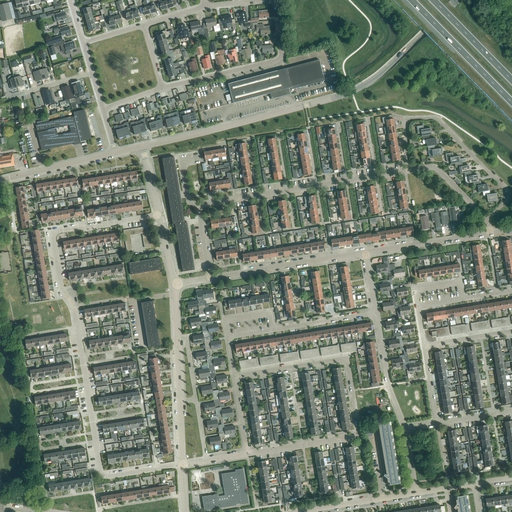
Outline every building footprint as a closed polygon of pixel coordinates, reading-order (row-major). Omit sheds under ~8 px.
[(23,7),(21,0),(15,0),(17,8),(23,7)] [(158,0),(161,10),(167,8),(164,0),(158,0)] [(174,0),(164,0),(167,8),(173,7),(173,6),(176,5),(176,4),(176,3),(175,0),(174,0)] [(150,14),(147,4),(147,1),(146,1),(144,2),(143,2),(145,7),(142,8),(144,15),(150,14)] [(154,4),(151,5),(150,3),(147,4),(150,14),(156,12),(154,4)] [(11,19),(7,4),(0,6),(4,21),(11,19)] [(139,17),(137,9),(136,7),(136,6),(133,7),(133,5),(129,6),(130,8),(133,19),(139,17)] [(92,6),(90,7),(83,9),(84,15),(94,12),(92,6)] [(133,19),(130,8),(127,9),(128,12),(125,13),(127,20),(133,19)] [(259,18),(269,17),(268,10),(258,11),(259,18)] [(47,14),(48,17),(54,15),(54,16),(53,16),(55,23),(58,22),(58,21),(67,19),(64,12),(54,15),(54,12),(47,14)] [(93,18),(93,16),(95,15),(94,12),(84,15),(86,20),(93,18)] [(120,15),(117,15),(116,12),(113,13),(116,24),(122,22),(120,15)] [(245,27),(251,26),(250,21),(247,21),(246,12),(236,14),(237,18),(239,18),(240,23),(244,23),(245,27)] [(116,24),(113,13),(110,14),(111,17),(108,18),(110,26),(116,24)] [(233,29),(236,29),(234,20),(231,20),(230,15),(221,17),(222,23),(222,24),(223,29),(227,28),(226,23),(232,22),(233,29)] [(95,24),(94,21),(96,21),(95,17),(93,18),(86,20),(88,26),(95,24)] [(220,31),(219,24),(216,25),(215,18),(205,20),(207,27),(213,26),(215,32),(220,31)] [(95,24),(88,26),(89,32),(97,29),(96,26),(102,25),(103,28),(106,27),(104,21),(95,24)] [(204,29),(204,27),(201,28),(199,21),(190,23),(191,30),(198,29),(199,35),(205,34),(204,29)] [(179,35),(180,39),(183,39),(183,40),(184,40),(186,40),(187,39),(187,38),(190,37),(189,32),(186,33),(184,24),(177,25),(179,35)] [(261,35),(270,34),(270,26),(264,27),(264,24),(256,25),(257,31),(261,30),(261,35)] [(61,32),(62,36),(67,34),(68,37),(71,36),(70,33),(71,33),(69,26),(59,29),(58,26),(53,28),(54,31),(57,30),(58,33),(61,32)] [(157,36),(159,42),(166,40),(166,39),(165,36),(168,35),(166,30),(160,32),(161,35),(157,36)] [(59,42),(63,41),(61,36),(47,40),(49,46),(59,42)] [(168,45),(167,42),(168,42),(168,39),(166,39),(166,40),(159,42),(160,47),(168,45)] [(62,47),(62,49),(63,51),(66,50),(66,51),(65,51),(66,55),(71,54),(70,50),(75,48),(73,41),(65,43),(64,41),(59,42),(61,48),(62,47)] [(263,53),(272,52),(272,45),(262,46),(262,41),(256,41),(256,46),(259,45),(260,49),(262,49),(263,53)] [(169,51),(169,48),(172,47),(171,44),(168,45),(160,47),(162,53),(169,51)] [(56,54),(54,46),(50,47),(48,48),(50,56),(56,54)] [(245,50),(242,50),(242,54),(244,60),(251,58),(250,55),(252,55),(251,47),(249,48),(249,46),(245,47),(245,50)] [(203,55),(202,47),(195,48),(196,51),(197,55),(197,56),(203,55)] [(224,64),(222,56),(225,55),(224,49),(217,51),(217,53),(214,54),(215,57),(217,66),(224,64)] [(232,53),(228,54),(230,63),(237,61),(235,52),(236,52),(235,49),(231,50),(232,53)] [(182,55),(181,51),(172,54),(174,57),(164,60),(166,66),(173,64),(172,61),(175,60),(175,58),(181,56),(180,55),(182,55)] [(33,61),(31,54),(23,57),(25,64),(33,61)] [(206,59),(202,60),(204,69),(211,67),(209,58),(210,58),(209,55),(205,56),(206,59)] [(196,61),(196,58),(192,59),(192,62),(189,63),(191,72),(198,70),(195,61),(196,61)] [(288,88),(324,79),(319,59),(228,84),(233,103),(270,93),(271,99),(290,94),(288,88)] [(184,61),(173,64),(166,66),(168,71),(175,69),(174,67),(177,66),(177,67),(180,66),(180,64),(184,63),(184,61)] [(177,75),(176,72),(181,70),(182,73),(185,72),(183,67),(175,70),(175,69),(168,71),(169,77),(177,75)] [(49,78),(46,68),(39,70),(42,80),(49,78)] [(42,80),(39,70),(33,72),(36,82),(42,80)] [(15,78),(14,75),(9,76),(8,77),(8,78),(8,79),(11,89),(17,87),(15,78)] [(21,76),(15,78),(17,87),(24,85),(21,76)] [(79,81),(71,83),(75,96),(82,93),(79,81)] [(69,85),(62,87),(65,100),(73,97),(69,85)] [(46,90),(42,91),(46,105),(53,103),(51,94),(48,95),(46,90)] [(36,94),(32,95),(36,107),(43,105),(41,97),(37,98),(36,94)] [(195,113),(194,108),(190,109),(191,111),(187,112),(191,122),(197,121),(195,113)] [(84,110),(73,112),(74,116),(36,125),(42,151),(92,139),(84,110)] [(191,122),(187,112),(184,113),(184,111),(180,112),(181,117),(182,117),(184,124),(191,122)] [(179,116),(178,112),(170,114),(174,126),(180,124),(178,116),(179,116)] [(174,126),(170,114),(163,116),(165,120),(166,120),(168,128),(174,126)] [(162,120),(161,115),(157,116),(157,118),(154,119),(157,130),(164,128),(161,120),(162,120)] [(387,127),(395,126),(394,119),(391,119),(390,116),(382,118),(383,124),(386,123),(387,127)] [(157,130),(154,119),(151,120),(151,118),(147,119),(148,124),(149,124),(151,131),(157,130)] [(144,119),(140,120),(141,120),(137,121),(141,133),(147,131),(145,124),(146,123),(144,119)] [(141,133),(137,121),(134,122),(130,123),(131,127),(132,127),(135,135),(141,133)] [(129,127),(128,122),(124,123),(124,124),(121,125),(124,137),(130,135),(128,127),(129,127)] [(365,130),(364,124),(356,125),(357,132),(365,130)] [(124,137),(121,125),(118,126),(117,125),(114,126),(115,131),(116,131),(118,138),(124,137)] [(431,135),(430,128),(424,129),(423,125),(416,126),(418,134),(421,133),(422,136),(429,135),(431,135)] [(396,132),(395,126),(387,127),(388,134),(396,132)] [(336,135),(335,128),(327,130),(327,128),(323,129),(324,134),(327,133),(328,137),(336,135)] [(366,137),(365,130),(357,132),(358,139),(366,137)] [(397,139),(396,132),(388,134),(389,140),(397,139)] [(306,140),(305,133),(297,135),(298,141),(306,140)] [(337,142),(336,135),(328,137),(329,143),(337,142)] [(437,145),(436,138),(429,139),(429,135),(422,136),(423,144),(427,143),(427,146),(434,145),(437,145)] [(367,144),(366,137),(358,139),(356,139),(357,142),(359,141),(360,145),(367,144)] [(277,145),(275,138),(268,139),(269,146),(277,145)] [(398,146),(397,139),(389,140),(390,147),(398,146)] [(307,147),(306,140),(298,141),(299,148),(307,147)] [(338,149),(337,142),(329,143),(326,144),(326,147),(330,147),(330,150),(338,149)] [(247,150),(246,143),(238,144),(235,145),(235,148),(239,148),(239,151),(247,150)] [(368,151),(367,144),(360,145),(357,146),(357,149),(360,148),(361,152),(368,151)] [(278,152),(277,145),(269,146),(266,147),(266,150),(269,149),(270,153),(278,152)] [(441,148),(435,149),(434,145),(427,146),(428,150),(431,150),(432,156),(442,155),(441,148)] [(399,153),(398,146),(390,147),(391,154),(399,153)] [(308,154),(307,147),(299,148),(296,149),(297,152),(300,151),(300,155),(308,154)] [(226,156),(224,148),(217,149),(219,157),(219,160),(222,159),(222,157),(226,156)] [(219,157),(217,149),(211,151),(212,158),(219,157)] [(339,156),(338,149),(330,150),(331,157),(339,156)] [(248,157),(247,150),(239,151),(237,152),(237,154),(240,154),(240,158),(248,157)] [(212,158),(211,151),(204,152),(205,160),(212,158)] [(370,158),(368,151),(361,152),(362,159),(370,158)] [(279,159),(278,152),(270,153),(271,160),(279,159)] [(0,168),(14,166),(12,153),(0,155),(0,168)] [(400,160),(399,153),(391,154),(392,161),(400,160)] [(446,154),(446,158),(447,162),(450,162),(451,164),(455,164),(455,163),(460,162),(459,156),(453,157),(452,153),(446,154)] [(309,160),(308,154),(300,155),(302,162),(309,160)] [(340,162),(339,156),(331,157),(328,157),(328,160),(332,160),(332,164),(340,162)] [(185,222),(183,211),(174,157),(162,159),(173,224),(175,224),(183,272),(195,270),(187,222),(185,222)] [(249,163),(248,157),(240,158),(237,158),(237,162),(241,161),(241,165),(249,163)] [(371,164),(370,158),(362,159),(363,166),(371,164)] [(280,165),(279,159),(271,160),(272,167),(280,165)] [(311,167),(309,160),(302,162),(303,169),(311,167)] [(341,169),(340,162),(332,164),(333,171),(341,169)] [(462,162),(460,162),(455,163),(455,164),(455,168),(459,167),(460,174),(464,173),(470,172),(468,165),(462,166),(462,162)] [(250,170),(249,163),(241,165),(242,171),(250,170)] [(281,172),(280,165),(272,167),(273,173),(281,172)] [(304,175),(312,174),(311,167),(303,169),(298,169),(299,172),(303,172),(304,175)] [(132,170),(129,171),(131,180),(138,179),(136,171),(132,171),(132,170)] [(251,177),(250,170),(242,171),(240,172),(240,175),(243,174),(244,178),(251,177)] [(131,180),(129,171),(129,172),(126,173),(125,171),(123,172),(124,181),(131,180)] [(471,171),(470,172),(464,173),(465,177),(468,176),(469,183),(473,182),(479,181),(478,175),(472,176),(471,171)] [(124,181),(123,172),(122,172),(123,173),(119,174),(119,172),(116,173),(117,182),(124,181)] [(282,179),(281,172),(273,173),(274,180),(282,179)] [(117,182),(116,173),(116,174),(112,175),(112,173),(109,174),(111,183),(117,182)] [(111,183),(109,174),(109,175),(105,176),(105,174),(102,175),(104,184),(111,183)] [(104,184),(102,175),(102,176),(99,177),(98,176),(95,176),(97,185),(104,184)] [(97,185),(95,176),(96,177),(92,178),(92,177),(89,177),(90,186),(97,185)] [(71,186),(70,177),(69,177),(70,179),(66,179),(66,178),(63,178),(64,187),(71,186)] [(73,177),(70,177),(71,186),(78,185),(77,178),(73,178),(73,177)] [(90,186),(89,177),(89,179),(85,179),(85,178),(82,178),(83,187),(90,186)] [(231,187),(229,179),(229,177),(226,177),(226,180),(223,181),(222,181),(224,188),(231,187)] [(253,184),(251,177),(244,178),(245,185),(253,184)] [(64,187),(63,178),(63,180),(59,180),(59,179),(56,179),(58,189),(64,187)] [(222,181),(223,181),(222,178),(219,178),(219,181),(216,182),(217,189),(224,188),(222,181)] [(58,189),(56,179),(56,181),(52,181),(52,180),(49,181),(51,190),(58,189)] [(216,182),(216,180),(213,180),(213,182),(209,183),(210,191),(217,189),(216,182)] [(51,190),(49,181),(49,182),(46,183),(45,181),(42,182),(44,191),(51,190)] [(404,181),(396,182),(397,189),(405,188),(404,181)] [(480,181),(479,181),(473,182),(474,186),(477,186),(478,192),(482,192),(482,191),(488,190),(487,184),(481,185),(480,181)] [(44,191),(42,182),(43,183),(39,184),(39,182),(36,183),(37,192),(44,191)] [(26,190),(24,190),(23,186),(16,188),(16,192),(15,192),(15,195),(24,193),(27,192),(26,190)] [(374,186),(366,187),(367,194),(375,192),(374,186)] [(406,194),(405,188),(397,189),(398,196),(406,194)] [(346,197),(345,190),(334,192),(335,195),(338,195),(338,199),(346,197)] [(489,190),(488,190),(482,191),(482,192),(483,196),(487,195),(488,202),(497,200),(496,193),(490,194),(489,190)] [(376,199),(375,192),(367,194),(369,200),(369,201),(376,199)] [(26,200),(24,193),(15,195),(17,195),(17,198),(16,199),(16,202),(26,200)] [(407,201),(406,194),(398,196),(396,196),(396,199),(399,199),(399,202),(407,201)] [(315,195),(304,197),(305,201),(308,201),(308,203),(316,202),(315,195)] [(143,210),(141,201),(141,197),(138,198),(138,202),(134,202),(136,210),(140,209),(140,211),(143,210)] [(347,204),(346,197),(338,199),(339,205),(347,204)] [(378,206),(376,199),(369,201),(369,200),(367,201),(367,204),(369,204),(370,207),(378,206)] [(28,204),(26,204),(26,200),(16,202),(18,201),(18,205),(17,205),(18,208),(27,207),(29,206),(28,204)] [(287,207),(286,200),(278,201),(279,208),(287,207)] [(408,208),(407,201),(399,202),(400,209),(408,208)] [(136,210),(134,202),(128,203),(129,211),(133,210),(133,212),(136,211),(136,210)] [(317,209),(316,202),(308,203),(310,210),(317,209)] [(129,211),(128,203),(121,204),(122,212),(126,212),(126,213),(129,212),(129,211)] [(122,212),(121,204),(114,206),(115,213),(116,213),(119,213),(120,214),(123,214),(122,212)] [(348,211),(347,204),(339,205),(340,212),(348,211)] [(83,217),(82,208),(81,205),(78,206),(78,208),(75,209),(76,217),(80,216),(80,217),(83,217)] [(109,214),(107,207),(107,205),(104,205),(104,207),(101,208),(102,215),(106,215),(106,216),(109,216),(109,214)] [(257,212),(256,205),(248,206),(244,207),(244,210),(249,209),(250,213),(257,212)] [(115,213),(114,206),(107,207),(109,214),(113,214),(113,215),(116,215),(116,213),(115,213)] [(379,213),(378,206),(370,207),(370,208),(367,209),(368,214),(371,213),(371,214),(379,213)] [(29,210),(27,211),(27,207),(18,208),(19,208),(20,212),(18,212),(19,215),(28,214),(30,213),(29,210)] [(288,214),(287,207),(279,208),(280,215),(288,214)] [(449,208),(451,222),(457,221),(455,207),(449,208)] [(102,215),(101,208),(94,209),(95,217),(99,216),(99,217),(102,217),(102,215)] [(76,217),(75,209),(68,210),(69,218),(73,217),(73,219),(76,218),(76,217)] [(95,217),(94,209),(87,210),(88,218),(92,217),(92,218),(96,218),(95,217)] [(318,216),(317,209),(310,210),(306,211),(306,214),(310,213),(311,217),(318,216)] [(54,212),(54,210),(51,210),(51,213),(48,213),(49,221),(53,220),(53,222),(56,221),(56,220),(54,212)] [(69,218),(68,210),(61,211),(62,219),(63,219),(66,218),(66,220),(70,219),(69,218)] [(62,219),(61,211),(54,212),(56,220),(59,219),(60,221),(63,220),(63,219),(62,219)] [(49,221),(48,213),(47,212),(44,212),(45,214),(41,214),(42,222),(46,222),(46,223),(49,222),(49,221)] [(258,219),(257,212),(250,213),(246,214),(246,217),(250,217),(251,220),(258,219)] [(29,220),(28,214),(19,215),(20,215),(21,219),(19,219),(20,222),(29,220)] [(289,220),(288,214),(280,215),(276,216),(277,219),(281,218),(281,222),(289,220)] [(320,223),(318,216),(311,217),(308,218),(309,220),(311,220),(312,224),(320,223)] [(420,218),(422,229),(429,228),(427,216),(420,218)] [(232,225),(231,217),(224,218),(225,226),(226,226),(226,228),(229,228),(228,226),(232,225)] [(225,226),(224,218),(217,219),(219,227),(219,229),(222,229),(222,227),(225,226)] [(219,227),(217,219),(210,220),(212,228),(212,230),(215,230),(215,228),(219,227)] [(259,225),(258,219),(251,220),(248,220),(248,223),(251,223),(252,227),(259,225)] [(31,224),(29,224),(29,220),(20,222),(21,222),(22,225),(20,226),(21,229),(32,227),(31,224)] [(290,227),(289,220),(281,222),(282,229),(290,227)] [(260,232),(259,225),(252,227),(253,233),(260,232)] [(413,234),(412,227),(405,228),(407,235),(413,234)] [(112,242),(110,232),(110,234),(107,234),(106,233),(104,234),(105,243),(112,242)] [(113,232),(110,232),(112,242),(119,240),(117,233),(113,233),(113,232)] [(105,243),(104,234),(103,234),(104,235),(100,236),(100,234),(97,235),(98,244),(105,243)] [(98,244),(97,235),(97,236),(93,237),(93,235),(90,236),(91,245),(92,247),(95,246),(94,244),(98,244)] [(91,245),(90,236),(90,237),(86,238),(86,236),(83,237),(85,246),(91,245)] [(85,246),(83,237),(83,238),(80,239),(79,237),(76,238),(78,247),(85,246)] [(78,247),(76,238),(77,239),(73,240),(73,239),(70,239),(71,248),(78,247)] [(71,248),(70,239),(70,240),(66,241),(66,240),(63,240),(64,249),(71,248)] [(339,246),(338,239),(331,240),(332,247),(339,246)] [(511,247),(510,240),(502,241),(503,248),(511,247)] [(325,249),(324,241),(317,242),(318,250),(325,249)] [(481,252),(480,245),(470,246),(470,250),(472,249),(473,253),(481,252)] [(511,253),(511,247),(503,248),(500,249),(500,252),(504,251),(504,255),(511,253)] [(224,259),(222,251),(222,248),(219,249),(219,252),(215,252),(216,253),(216,255),(217,260),(224,259)] [(230,258),(229,250),(228,248),(226,249),(226,250),(222,251),(224,259),(230,258)] [(237,257),(236,249),(229,250),(230,258),(237,257)] [(42,250),(35,251),(33,252),(33,254),(35,254),(36,258),(43,257),(42,250)] [(6,269),(12,268),(9,251),(3,252),(6,269)] [(249,253),(249,251),(246,252),(246,254),(242,254),(243,262),(250,261),(249,253)] [(481,252),(473,253),(471,253),(471,254),(465,255),(466,258),(471,257),(471,256),(473,256),(474,260),(482,258),(481,252)] [(44,264),(43,257),(36,258),(37,265),(44,264)] [(162,269),(160,257),(129,263),(131,275),(162,269)] [(391,273),(389,265),(388,257),(383,257),(384,264),(376,266),(377,273),(382,272),(383,274),(391,273)] [(483,265),(482,258),(474,260),(472,260),(472,263),(474,262),(475,266),(483,265)] [(460,272),(459,264),(458,262),(457,261),(455,261),(455,264),(452,265),(453,273),(460,272)] [(46,270),(44,264),(37,265),(38,272),(46,270)] [(123,264),(116,265),(117,274),(117,273),(121,272),(121,274),(124,273),(123,264)] [(389,265),(391,273),(391,275),(394,274),(394,277),(405,276),(403,268),(395,270),(394,264),(389,265)] [(117,274),(116,265),(109,266),(110,276),(111,276),(110,274),(114,274),(114,275),(117,274)] [(453,273),(452,265),(445,266),(447,274),(453,273)] [(484,272),(483,265),(475,266),(476,273),(484,272)] [(110,276),(109,266),(102,268),(104,277),(104,275),(107,275),(107,276),(110,276)] [(349,273),(348,266),(340,267),(341,274),(349,273)] [(447,274),(445,266),(439,267),(440,275),(447,274)] [(440,275),(439,267),(432,268),(433,276),(440,275)] [(104,277),(102,268),(95,269),(97,278),(97,276),(101,276),(101,277),(104,277)] [(426,277),(425,269),(418,270),(418,268),(414,268),(415,276),(419,276),(419,278),(426,277)] [(433,276),(432,268),(425,269),(426,277),(433,276)] [(83,280),(82,271),(81,269),(78,270),(79,271),(75,272),(77,281),(77,280),(80,279),(80,280),(83,280)] [(97,278),(95,269),(89,270),(90,279),(90,277),(94,277),(94,278),(97,278)] [(47,277),(46,270),(38,272),(36,272),(37,275),(39,274),(39,278),(47,277)] [(77,281),(75,272),(74,270),(71,270),(72,273),(68,273),(70,281),(74,280),(74,282),(77,281)] [(90,279),(89,270),(82,271),(83,280),(84,280),(83,279),(87,278),(87,279),(90,279)] [(320,278),(319,271),(311,272),(311,271),(307,272),(308,276),(311,275),(312,279),(320,278)] [(484,272),(476,273),(475,273),(476,276),(477,276),(477,280),(485,279),(484,272)] [(350,280),(349,273),(341,274),(342,281),(350,280)] [(290,283),(289,276),(281,277),(282,284),(290,283)] [(48,284),(47,277),(39,278),(37,279),(38,282),(40,281),(40,285),(48,284)] [(321,285),(320,278),(312,279),(313,286),(321,285)] [(387,283),(379,285),(380,292),(382,292),(382,293),(385,292),(385,291),(391,290),(393,290),(393,286),(392,279),(387,280),(387,283)] [(486,286),(485,279),(477,280),(474,280),(475,283),(478,283),(478,287),(477,287),(478,290),(481,289),(481,286),(486,286)] [(351,287),(350,280),(342,281),(343,288),(351,287)] [(291,289),(290,283),(282,284),(279,284),(280,288),(283,287),(283,291),(291,289)] [(49,291),(48,284),(40,285),(39,285),(40,288),(41,288),(41,292),(49,291)] [(322,291),(321,285),(313,286),(314,293),(322,291)] [(398,286),(393,286),(393,290),(394,292),(394,293),(394,296),(395,297),(397,296),(408,294),(407,287),(398,289),(398,286)] [(354,307),(351,287),(343,288),(344,292),(340,293),(342,306),(346,306),(347,308),(354,307)] [(213,297),(212,289),(203,291),(202,289),(196,290),(197,298),(203,297),(203,298),(207,298),(207,299),(210,299),(210,297),(213,297)] [(292,296),(291,289),(283,291),(279,291),(279,295),(284,294),(284,297),(292,296)] [(50,298),(49,291),(41,292),(42,299),(50,298)] [(323,298),(322,291),(314,293),(315,299),(323,298)] [(257,304),(255,296),(254,292),(251,293),(252,297),(248,297),(250,305),(257,304)] [(270,302),(269,294),(268,292),(265,293),(266,295),(262,295),(263,303),(270,302)] [(263,303),(262,295),(262,293),(259,293),(259,296),(255,296),(257,304),(263,303)] [(250,305),(248,297),(248,294),(245,294),(245,298),(242,298),(243,306),(250,305)] [(293,303),(292,296),(284,297),(282,298),(282,301),(285,300),(285,304),(293,303)] [(204,301),(203,298),(203,297),(197,298),(198,300),(187,302),(189,310),(199,308),(198,306),(204,305),(204,301)] [(243,306),(242,298),(235,300),(236,307),(243,306)] [(324,305),(323,298),(315,299),(316,306),(324,305)] [(392,299),(390,299),(390,302),(382,303),(383,311),(394,309),(396,308),(397,312),(400,312),(400,315),(411,313),(410,306),(401,307),(401,304),(396,305),(395,298),(392,299)] [(236,307),(235,300),(228,301),(228,299),(224,300),(225,307),(229,306),(229,309),(236,307)] [(141,302),(146,336),(148,347),(160,345),(153,300),(141,302)] [(119,312),(118,302),(118,303),(118,304),(114,305),(114,303),(111,304),(112,313),(119,312)] [(121,302),(118,302),(119,312),(126,311),(125,303),(121,303),(121,302)] [(294,310),(293,303),(285,304),(286,311),(294,310)] [(112,313),(111,304),(111,305),(107,306),(107,304),(104,305),(106,314),(112,313)] [(106,314),(104,305),(104,306),(101,307),(100,305),(97,306),(99,315),(106,314)] [(216,314),(215,306),(205,308),(204,305),(198,306),(199,308),(200,315),(206,314),(206,315),(216,314)] [(325,312),(324,305),(316,306),(313,307),(313,310),(317,310),(317,313),(325,312)] [(99,315),(97,306),(97,307),(94,308),(94,306),(91,307),(92,316),(99,315)] [(92,316),(91,307),(90,307),(91,308),(87,309),(87,307),(84,308),(85,317),(92,316)] [(295,317),(294,310),(286,311),(285,311),(285,314),(287,314),(288,318),(295,317)] [(434,320),(433,312),(426,314),(427,321),(427,323),(431,323),(430,321),(434,320)] [(207,319),(206,315),(206,314),(200,315),(199,315),(199,318),(190,319),(191,326),(201,325),(201,323),(201,320),(207,319)] [(393,321),(385,322),(386,329),(397,328),(396,325),(399,324),(400,331),(403,331),(404,334),(414,332),(413,325),(405,326),(404,323),(399,324),(398,317),(393,318),(393,321)] [(218,323),(208,325),(207,322),(202,323),(201,323),(201,325),(202,332),(209,331),(209,332),(219,331),(218,323)] [(210,337),(209,332),(209,331),(202,332),(203,335),(193,336),(194,344),(204,342),(204,340),(204,338),(210,337)] [(131,343),(130,336),(130,332),(126,333),(127,335),(123,335),(124,343),(128,342),(128,344),(131,343)] [(60,342),(59,333),(59,334),(55,335),(55,334),(52,334),(54,343),(60,342)] [(67,341),(66,336),(66,333),(62,334),(62,333),(59,333),(60,342),(67,341)] [(124,343),(123,335),(123,333),(120,334),(120,336),(116,336),(117,344),(118,344),(121,344),(121,345),(125,344),(124,343)] [(54,343),(52,334),(52,336),(48,336),(48,335),(45,335),(47,344),(54,343)] [(47,344),(45,335),(45,337),(42,337),(42,336),(39,336),(40,345),(47,344)] [(40,345),(39,336),(38,336),(39,338),(35,338),(35,337),(32,337),(33,347),(40,345)] [(117,344),(116,336),(109,337),(111,345),(114,345),(115,346),(118,345),(118,344),(117,344)] [(402,343),(402,340),(401,336),(396,337),(396,340),(388,341),(390,348),(400,347),(399,343),(402,343)] [(33,347),(32,337),(32,339),(28,339),(28,338),(25,339),(26,348),(33,347)] [(111,345),(109,337),(103,339),(104,346),(108,346),(108,347),(111,347),(111,345)] [(96,340),(96,338),(93,338),(93,340),(89,341),(90,349),(94,348),(94,349),(97,349),(97,347),(96,340)] [(104,346),(103,339),(96,340),(97,347),(101,347),(101,348),(104,348),(104,346)] [(210,340),(210,339),(204,340),(204,342),(205,346),(205,348),(205,349),(211,348),(211,349),(222,348),(220,340),(210,342),(210,340)] [(375,348),(374,341),(366,343),(367,346),(367,349),(375,348)] [(417,351),(416,344),(408,345),(407,342),(402,343),(403,350),(406,349),(407,353),(417,351)] [(502,345),(500,345),(499,342),(492,343),(493,350),(501,349),(503,348),(502,345)] [(475,353),(474,346),(464,348),(464,351),(467,350),(467,354),(475,353)] [(213,356),(211,349),(211,348),(205,349),(205,352),(196,353),(197,361),(207,359),(206,357),(213,356)] [(376,355),(375,348),(367,349),(368,356),(376,355)] [(502,355),(501,349),(493,350),(494,357),(502,355)] [(442,351),(434,352),(435,359),(443,358),(447,357),(446,354),(443,355),(442,351)] [(476,360),(475,353),(467,354),(469,361),(476,360)] [(158,364),(157,358),(155,358),(155,354),(147,355),(148,359),(146,359),(146,362),(150,362),(150,366),(158,364)] [(377,362),(376,355),(368,356),(369,363),(377,362)] [(411,364),(410,361),(409,361),(405,362),(405,359),(404,356),(404,355),(399,356),(399,359),(391,360),(393,367),(403,365),(402,362),(405,362),(406,369),(409,368),(410,372),(420,370),(419,363),(411,364)] [(503,362),(502,355),(494,357),(495,363),(503,362)] [(224,365),(223,357),(213,359),(213,356),(206,357),(207,359),(208,366),(214,365),(214,366),(224,365)] [(444,365),(443,358),(435,359),(436,366),(444,365)] [(130,360),(127,361),(127,362),(129,370),(128,370),(129,373),(132,372),(132,369),(135,369),(134,361),(130,362),(130,360)] [(476,360),(469,361),(467,361),(467,364),(469,364),(470,368),(478,366),(476,360)] [(127,362),(123,363),(123,361),(120,362),(120,363),(121,363),(122,371),(128,370),(129,370),(127,362)] [(121,363),(120,363),(117,364),(116,362),(113,363),(114,364),(115,372),(122,371),(121,363)] [(378,368),(377,362),(369,363),(371,370),(378,368)] [(504,369),(503,362),(495,363),(496,370),(504,369)] [(114,364),(110,365),(110,363),(107,364),(107,365),(108,373),(115,372),(114,364)] [(71,364),(64,365),(65,372),(69,372),(69,373),(72,373),(71,364)] [(65,372),(64,365),(57,366),(58,374),(59,374),(62,373),(62,374),(65,374),(65,372)] [(107,365),(103,366),(103,365),(100,365),(100,366),(101,374),(108,373),(107,365)] [(215,373),(214,366),(214,365),(208,366),(208,369),(198,370),(200,378),(209,376),(209,374),(215,373)] [(445,372),(444,365),(436,366),(438,373),(445,372)] [(45,376),(44,368),(43,366),(41,367),(41,368),(37,369),(38,377),(42,376),(42,378),(45,377),(45,376)] [(58,374),(57,366),(50,367),(52,375),(55,374),(56,375),(59,375),(59,374),(58,374)] [(100,366),(96,367),(96,366),(93,366),(95,375),(95,377),(98,377),(98,375),(101,374),(100,366)] [(479,373),(478,366),(470,368),(471,374),(479,373)] [(52,375),(50,367),(44,368),(45,376),(49,375),(49,376),(52,376),(52,375)] [(342,374),(340,367),(333,369),(334,376),(342,374)] [(379,375),(378,368),(371,370),(372,377),(379,375)] [(38,377),(37,369),(30,370),(31,378),(35,377),(35,379),(38,378),(38,377)] [(508,372),(504,373),(504,369),(496,370),(497,377),(505,376),(508,375),(508,372)] [(446,378),(445,372),(438,373),(439,380),(446,378)] [(216,376),(215,373),(209,374),(209,376),(211,383),(217,382),(217,384),(227,382),(226,375),(216,376)] [(310,379),(309,373),(301,374),(302,381),(310,379)] [(480,380),(479,373),(471,374),(467,375),(468,378),(471,377),(472,381),(480,380)] [(343,381),(342,374),(334,376),(335,382),(343,381)] [(380,382),(379,375),(372,377),(373,383),(371,383),(372,387),(379,386),(379,382),(380,382)] [(506,379),(505,376),(497,377),(498,384),(506,382),(509,382),(509,379),(506,379)] [(285,384),(284,377),(276,378),(274,378),(274,381),(276,381),(277,385),(285,384)] [(450,385),(450,381),(447,382),(446,378),(439,380),(440,386),(448,385),(450,385)] [(311,386),(310,379),(302,381),(303,388),(311,386)] [(481,387),(480,380),(472,381),(466,382),(467,385),(472,385),(473,388),(481,387)] [(344,388),(343,381),(335,382),(336,389),(344,388)] [(218,387),(217,384),(217,382),(211,383),(211,386),(201,387),(202,394),(212,393),(212,391),(218,390),(213,391),(212,388),(218,387)] [(255,385),(253,386),(252,382),(245,383),(246,390),(254,389),(255,389),(255,385)] [(507,386),(506,382),(498,384),(499,390),(507,389),(511,389),(510,386),(507,386)] [(286,390),(285,384),(277,385),(278,392),(286,390)] [(451,388),(448,389),(448,385),(440,386),(441,393),(449,392),(451,391),(451,388)] [(312,393),(311,386),(303,388),(304,394),(312,393)] [(482,393),(481,387),(473,388),(474,395),(482,393)] [(345,395),(344,388),(336,389),(337,396),(345,395)] [(139,391),(139,389),(136,390),(136,392),(132,392),(133,400),(134,400),(137,400),(137,401),(141,401),(139,391)] [(254,392),(254,389),(246,390),(247,397),(255,396),(258,395),(257,392),(254,392)] [(508,396),(507,389),(499,390),(501,397),(508,396)] [(71,390),(68,390),(68,391),(69,399),(70,401),(73,401),(72,399),(76,398),(75,390),(71,391),(71,390)] [(230,399),(229,391),(219,393),(218,390),(212,391),(212,393),(213,400),(220,399),(220,400),(230,399)] [(287,397),(286,390),(278,392),(276,392),(276,395),(279,395),(279,398),(287,397)] [(68,391),(64,392),(64,391),(61,391),(61,393),(61,392),(63,400),(63,402),(66,401),(66,400),(69,399),(68,391)] [(61,392),(61,393),(58,393),(57,392),(54,392),(55,394),(56,401),(63,400),(61,392)] [(120,402),(119,395),(118,395),(118,392),(115,392),(116,395),(112,396),(113,403),(117,403),(117,404),(120,404),(120,402)] [(133,400),(132,392),(125,394),(127,401),(130,401),(131,402),(134,402),(134,400),(133,400)] [(450,399),(449,392),(441,393),(442,400),(450,399)] [(55,394),(51,394),(51,393),(48,393),(48,395),(49,402),(56,401),(55,394)] [(313,400),(312,393),(304,394),(306,401),(313,400)] [(483,400),(482,393),(474,395),(475,401),(483,400)] [(48,395),(44,395),(44,394),(41,394),(41,396),(42,404),(49,402),(48,395)] [(106,405),(105,397),(104,394),(102,394),(102,397),(98,398),(99,406),(103,405),(104,406),(107,406),(106,405)] [(127,401),(125,394),(119,395),(120,402),(124,402),(124,403),(127,403),(127,401)] [(41,396),(37,396),(37,395),(34,396),(36,405),(42,404),(41,396)] [(346,401),(345,395),(337,396),(335,396),(335,399),(338,399),(338,403),(346,401)] [(113,403),(112,396),(105,397),(106,405),(110,404),(110,405),(113,405),(113,403)] [(256,402),(255,396),(247,397),(248,404),(256,402)] [(511,402),(511,399),(509,400),(508,396),(501,397),(502,404),(511,402)] [(287,397),(279,398),(278,399),(277,399),(278,402),(280,402),(280,405),(288,404),(287,397)] [(221,405),(220,400),(220,399),(213,400),(214,403),(204,404),(205,412),(215,410),(215,408),(215,406),(221,405)] [(453,402),(450,402),(450,399),(442,400),(443,407),(451,405),(454,405),(453,402)] [(316,403),(314,404),(313,400),(306,401),(307,408),(315,407),(314,406),(317,406),(316,403)] [(484,407),(483,400),(475,401),(476,408),(484,407)] [(347,408),(346,401),(338,403),(339,409),(347,408)] [(257,409),(256,402),(248,404),(249,410),(257,409)] [(289,411),(288,404),(280,405),(278,406),(278,409),(281,408),(281,412),(289,411)] [(452,412),(451,405),(443,407),(444,414),(452,412)] [(221,410),(221,407),(215,408),(215,410),(216,414),(216,416),(216,417),(222,416),(223,417),(233,416),(232,408),(221,410)] [(318,410),(315,410),(315,407),(307,408),(308,415),(316,413),(319,413),(318,410)] [(348,415),(347,408),(339,409),(340,416),(348,415)] [(259,412),(258,413),(257,409),(249,410),(250,417),(258,416),(260,415),(259,412)] [(290,417),(289,411),(281,412),(282,419),(290,417)] [(317,420),(316,413),(308,415),(309,421),(317,420)] [(349,422),(348,415),(340,416),(338,417),(339,420),(341,419),(341,423),(349,422)] [(217,420),(221,419),(221,425),(224,424),(223,417),(222,416),(216,417),(217,420),(207,421),(208,429),(218,427),(217,425),(218,425),(217,420)] [(261,419),(259,420),(258,416),(250,417),(251,424),(259,423),(261,422),(261,419)] [(139,417),(136,418),(136,419),(138,427),(137,427),(138,430),(141,429),(141,427),(144,426),(143,419),(143,418),(139,419),(139,417)] [(291,424),(290,417),(282,419),(283,425),(291,424)] [(136,419),(132,420),(132,419),(129,419),(129,420),(131,428),(137,427),(138,427),(136,419)] [(129,420),(126,421),(125,420),(122,420),(123,421),(124,429),(131,428),(129,420)] [(322,423),(317,424),(317,420),(309,421),(310,428),(318,427),(323,426),(322,423)] [(80,421),(73,422),(74,430),(75,430),(78,429),(78,430),(82,430),(80,421)] [(123,421),(119,422),(119,421),(116,421),(116,423),(117,430),(124,429),(123,421)] [(378,423),(386,475),(384,474),(383,476),(385,477),(385,478),(387,478),(388,485),(400,483),(390,421),(378,423)] [(74,430),(73,422),(66,423),(68,431),(71,430),(72,432),(75,431),(75,430),(74,430)] [(116,423),(112,423),(112,422),(109,422),(109,424),(110,431),(117,430),(116,423)] [(350,429),(349,422),(341,423),(338,423),(339,427),(342,426),(343,430),(350,429)] [(54,433),(53,425),(52,423),(49,423),(50,426),(46,426),(47,434),(51,433),(51,435),(54,434),(54,433)] [(68,431),(66,423),(60,424),(61,432),(65,431),(65,433),(68,432),(68,431)] [(109,424),(105,424),(105,423),(102,423),(104,433),(104,434),(107,434),(106,433),(107,433),(107,432),(110,431),(109,424)] [(260,429),(259,423),(251,424),(252,431),(260,429)] [(61,432),(60,424),(53,425),(54,433),(58,432),(58,434),(61,433),(61,432)] [(221,425),(218,425),(217,425),(218,427),(219,434),(224,433),(225,437),(229,436),(228,434),(236,433),(234,425),(224,427),(224,424),(221,425)] [(292,431),(291,424),(283,425),(285,432),(292,431)] [(488,432),(487,425),(476,426),(477,430),(480,429),(480,433),(488,432)] [(47,434),(46,426),(39,427),(40,435),(44,435),(45,436),(48,435),(47,434)] [(319,434),(318,427),(310,428),(311,435),(319,434)] [(261,436),(260,429),(252,431),(254,437),(261,436)] [(457,434),(456,434),(455,430),(447,431),(448,438),(456,437),(458,437),(457,434)] [(294,438),(292,431),(285,432),(286,439),(294,438)] [(489,434),(488,434),(488,432),(480,433),(478,433),(478,436),(481,436),(481,440),(489,438),(490,438),(489,434)] [(225,439),(225,437),(224,433),(219,434),(219,437),(210,438),(211,446),(221,444),(220,440),(225,439)] [(264,439),(262,439),(261,436),(254,437),(255,444),(265,443),(264,439)] [(459,440),(457,441),(456,437),(448,438),(449,445),(457,444),(457,443),(459,443),(459,440)] [(461,446),(458,447),(457,444),(449,445),(450,452),(458,450),(461,450),(461,446)] [(491,452),(490,445),(482,446),(479,447),(480,450),(483,450),(483,453),(491,452)] [(172,453),(171,446),(163,447),(164,454),(172,453)] [(345,448),(346,455),(354,453),(353,446),(345,448)] [(80,447),(77,447),(77,449),(79,456),(86,455),(84,448),(80,448),(80,447)] [(143,459),(141,450),(141,447),(138,448),(138,450),(135,451),(136,460),(136,459),(140,458),(140,459),(143,459)] [(148,449),(148,447),(145,447),(145,449),(141,450),(143,459),(143,457),(146,457),(147,458),(150,458),(148,449)] [(77,449),(74,449),(73,448),(70,448),(71,450),(72,458),(73,460),(76,460),(75,457),(79,456),(77,449)] [(71,450),(67,450),(67,449),(64,450),(64,451),(65,459),(72,458),(71,450)] [(64,451),(60,451),(60,450),(57,451),(57,452),(58,460),(65,459),(64,451)] [(463,453),(459,454),(458,450),(450,452),(451,458),(459,457),(463,457),(463,453)] [(57,452),(53,453),(53,451),(50,452),(50,453),(52,461),(58,460),(57,452)] [(136,460),(135,451),(128,452),(129,461),(129,460),(133,459),(133,460),(136,460)] [(314,453),(315,460),(323,458),(322,451),(314,453)] [(50,453),(47,454),(46,452),(43,453),(45,462),(52,461),(50,453)] [(116,463),(114,454),(114,452),(111,453),(111,455),(107,455),(108,463),(112,462),(113,464),(116,463)] [(129,461),(128,452),(121,453),(122,462),(123,462),(122,461),(126,460),(126,461),(129,461)] [(492,459),(491,452),(483,453),(485,460),(492,459)] [(121,453),(114,454),(116,463),(116,462),(119,461),(119,463),(122,462),(121,453)] [(355,460),(354,453),(346,455),(348,461),(355,460)] [(296,456),(289,457),(285,457),(285,461),(289,460),(290,464),(298,462),(296,456)] [(464,460),(460,461),(459,457),(451,458),(453,465),(463,464),(464,463),(464,460)] [(324,465),(323,458),(315,460),(316,466),(324,465)] [(494,466),(492,459),(485,460),(482,460),(483,463),(485,463),(486,467),(494,466)] [(357,467),(355,460),(348,461),(349,468),(357,467)] [(269,464),(266,464),(265,461),(257,462),(259,469),(266,467),(266,468),(270,467),(269,464)] [(299,469),(298,462),(290,464),(291,470),(299,469)] [(462,471),(461,468),(463,467),(463,464),(453,465),(454,472),(462,471)] [(327,468),(325,469),(324,465),(316,466),(317,473),(325,472),(327,471),(327,468)] [(267,474),(266,468),(266,467),(259,469),(260,475),(267,474)] [(358,474),(357,467),(349,468),(350,475),(358,474)] [(249,503),(243,469),(235,470),(235,471),(221,474),(225,495),(219,496),(218,494),(202,496),(204,510),(249,503)] [(300,476),(299,469),(291,470),(292,477),(300,476)] [(326,479),(325,472),(317,473),(319,480),(326,479)] [(269,481),(267,474),(260,475),(261,482),(269,481)] [(359,480),(358,474),(350,475),(348,475),(348,478),(350,478),(351,482),(359,480)] [(301,483),(300,476),(292,477),(293,484),(301,483)] [(89,478),(82,479),(84,488),(84,487),(87,486),(88,488),(91,487),(89,478)] [(84,488),(82,479),(76,480),(77,489),(77,488),(81,487),(81,489),(84,488)] [(327,485),(326,479),(319,480),(320,487),(327,485)] [(77,489),(76,480),(69,481),(70,490),(70,489),(74,488),(74,490),(77,489)] [(360,487),(359,480),(351,482),(349,482),(349,485),(351,484),(352,489),(360,487)] [(70,490),(69,481),(62,482),(64,492),(63,490),(67,490),(67,491),(70,490)] [(270,488),(269,481),(261,482),(262,489),(270,488)] [(64,492),(62,482),(55,484),(57,493),(57,491),(60,491),(61,492),(64,492)] [(170,492),(169,486),(168,483),(165,483),(166,486),(162,486),(163,494),(170,493),(170,492)] [(302,489),(301,483),(293,484),(290,484),(291,487),(293,487),(294,491),(302,489)] [(57,493),(55,484),(48,485),(50,492),(54,492),(54,493),(57,493)] [(163,494),(162,486),(162,484),(159,485),(159,487),(155,487),(157,495),(163,494)] [(329,492),(327,485),(320,487),(321,494),(323,493),(329,492)] [(150,496),(148,489),(148,487),(145,487),(145,489),(142,490),(143,497),(150,496)] [(157,495),(155,487),(148,489),(150,496),(157,495)] [(143,497),(142,490),(141,488),(138,488),(139,490),(135,491),(136,498),(143,497)] [(273,491),(270,491),(270,488),(262,489),(263,496),(271,495),(274,494),(273,491)] [(303,496),(302,489),(294,491),(291,491),(291,495),(295,494),(295,498),(303,496)] [(128,492),(128,490),(125,490),(125,492),(121,493),(123,501),(129,499),(128,492)] [(135,491),(128,492),(129,499),(136,498),(135,491)] [(108,495),(108,493),(105,494),(105,496),(101,496),(102,504),(109,503),(108,495)] [(123,501),(121,493),(115,494),(116,502),(123,501)] [(115,494),(108,495),(109,503),(116,502),(115,494)] [(275,498),(271,498),(271,495),(263,496),(264,503),(275,501),(275,498)] [(469,511),(467,495),(455,497),(457,497),(458,504),(455,504),(455,506),(454,508),(455,509),(457,507),(458,507),(459,511),(469,511)] [(508,503),(507,496),(500,497),(501,505),(505,504),(505,507),(509,506),(508,503)] [(495,506),(493,498),(486,499),(488,507),(492,506),(492,508),(495,508),(495,506)]
